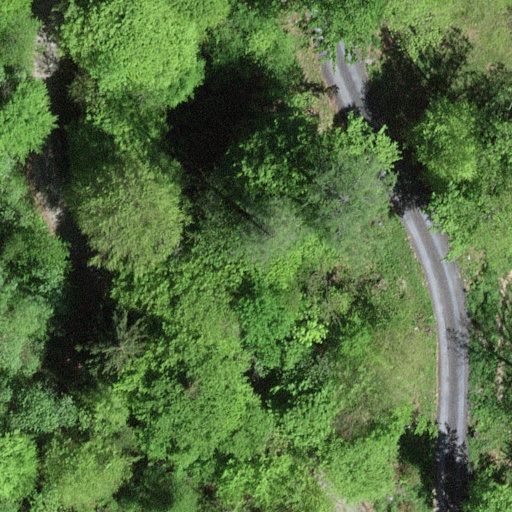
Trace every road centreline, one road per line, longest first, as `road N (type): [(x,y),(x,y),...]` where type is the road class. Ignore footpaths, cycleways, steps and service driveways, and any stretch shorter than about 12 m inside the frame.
road 1 (track): [(343,511),(328,473),(264,394),(98,273),(64,226),(38,156),(46,0)]
road 2 (track): [(320,0),(452,316),(448,511)]
